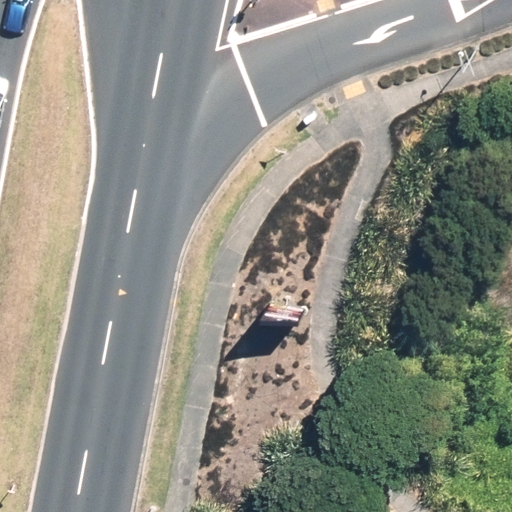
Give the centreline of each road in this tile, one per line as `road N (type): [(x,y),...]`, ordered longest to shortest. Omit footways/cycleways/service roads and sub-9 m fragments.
road 1 (primary): [(443,0),(138,178)]
road 2 (primary): [(138,178),(71,511)]
road 3 (primary): [(154,0),(138,178)]
